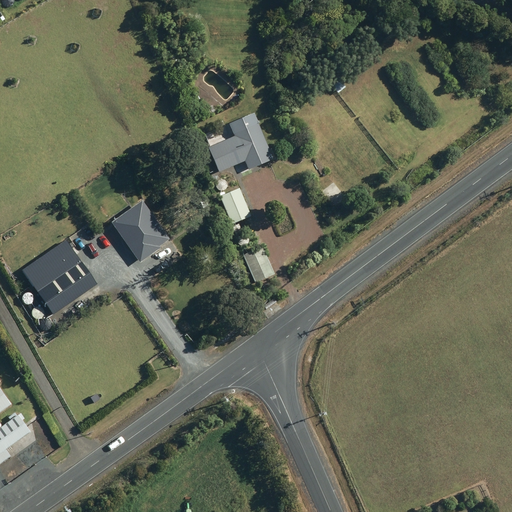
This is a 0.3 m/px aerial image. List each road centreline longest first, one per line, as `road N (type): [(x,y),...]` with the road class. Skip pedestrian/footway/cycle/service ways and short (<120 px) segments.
road 1 (tertiary): [(511,151),(255,348)]
road 2 (unclassified): [(255,348),(27,511)]
road 3 (unknown): [(98,461),(0,300)]
road 4 (tertiary): [(255,348),(331,511)]
